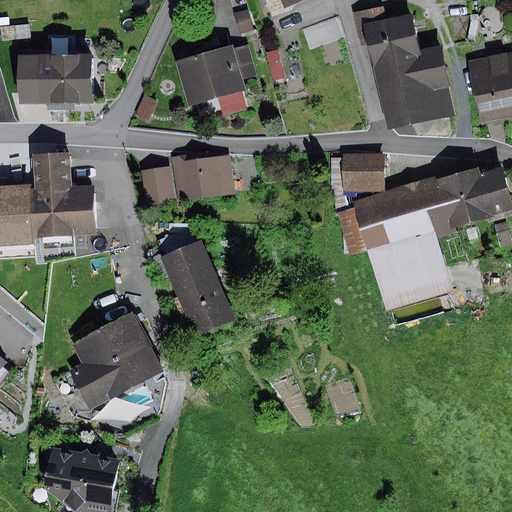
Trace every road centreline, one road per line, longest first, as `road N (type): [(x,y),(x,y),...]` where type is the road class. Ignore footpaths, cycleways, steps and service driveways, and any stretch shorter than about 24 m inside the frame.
road 1 (residential): [(109,132),(250,146),(379,138)]
road 2 (residential): [(109,132),(174,0)]
road 3 (residential): [(339,0),(379,138)]
road 4 (residential): [(379,138),(465,147),(511,163)]
